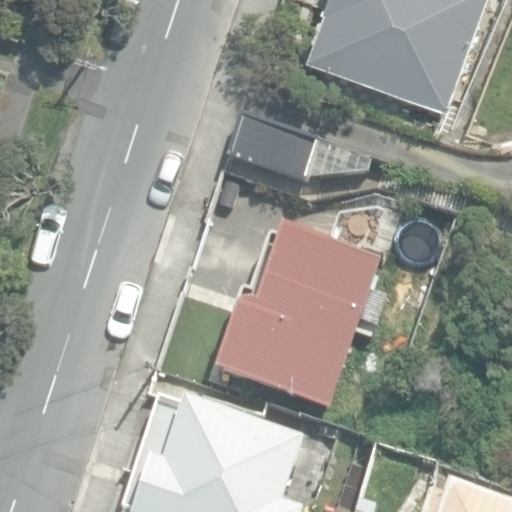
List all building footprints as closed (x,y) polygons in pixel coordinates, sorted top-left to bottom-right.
[(330,0),(309,59),(447,111),(487,0),(330,0)] [(232,156),(312,183),(326,142),(245,115),(232,156)] [(220,373),(333,411),(363,323),(379,328),(389,299),(374,294),(385,261),(286,229),(261,302),(254,302),(247,305),(242,310),(220,373)] [(127,511),(304,511),(307,506),(288,500),(308,436),(189,399),(186,407),(163,400),(127,511)] [(511,511),(511,501),(452,484),(448,496),(433,492),(426,511),(511,511)]
